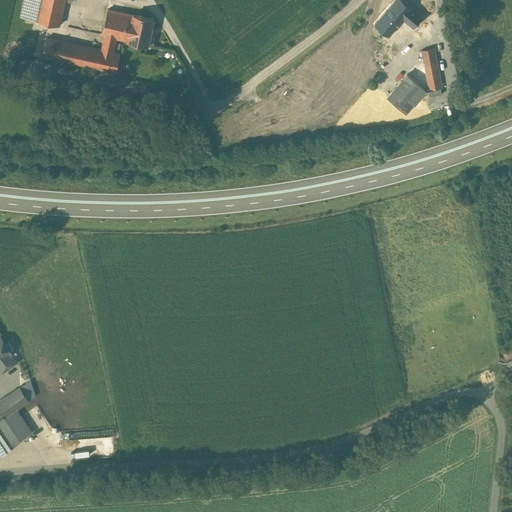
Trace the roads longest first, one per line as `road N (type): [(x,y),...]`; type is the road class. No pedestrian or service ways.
road 1 (track): [(511,364),(483,392),(454,391),(354,436),(288,452),(0,472)]
road 2 (trunk): [(0,205),(206,212),(366,184),(511,137)]
road 3 (trunk): [(511,125),(364,173),(274,190),(203,199),(0,193)]
road 4 (unclassified): [(358,0),(202,121)]
road 5 (unclassified): [(483,392),(500,418),(493,511)]
